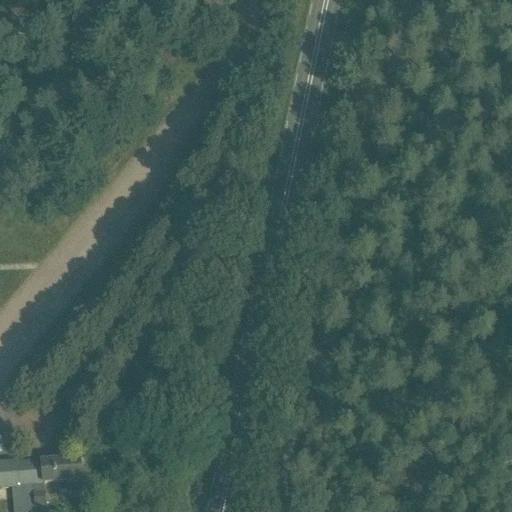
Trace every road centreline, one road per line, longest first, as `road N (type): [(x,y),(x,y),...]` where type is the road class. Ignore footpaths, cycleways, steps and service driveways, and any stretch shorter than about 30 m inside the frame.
road 1 (unclassified): [(281,511),(319,323),(416,0)]
road 2 (primary): [(224,511),(330,0)]
